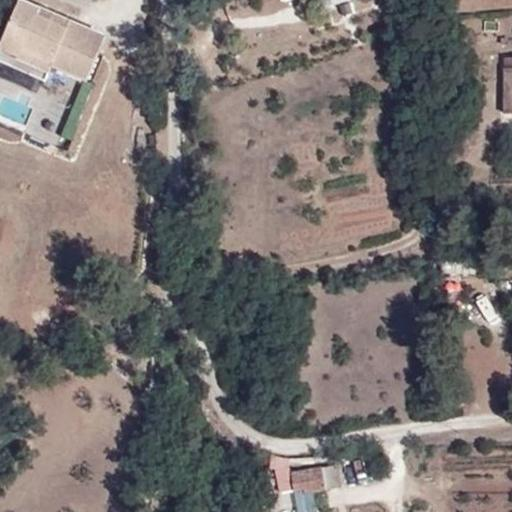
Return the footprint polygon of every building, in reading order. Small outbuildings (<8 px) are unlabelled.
[(53,67),(67,73),(87,81),(106,37),(71,22),(69,28),(39,15),(41,9),(20,1),(0,48),(0,49),(18,57),(22,48),(55,62),(53,67)] [(69,28),(71,22),(41,9),(39,15),(69,28)] [(17,59),(50,73),(53,67),(55,62),(22,48),(18,57),(17,59)] [(445,278),(465,276),(463,250),(454,251),(454,260),(444,262),(445,278)] [(322,467),(290,473),(294,490),(304,488),(305,493),(326,489),(322,467)]
